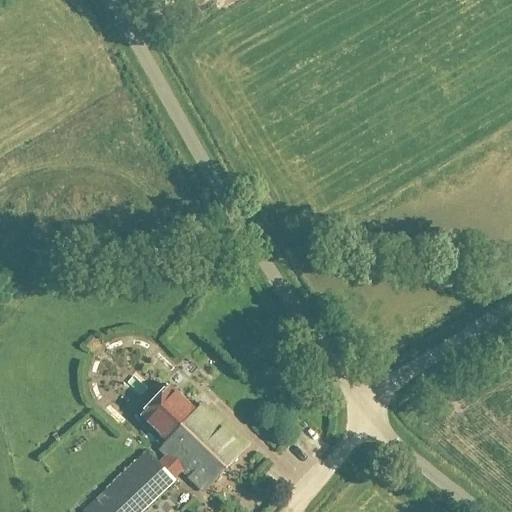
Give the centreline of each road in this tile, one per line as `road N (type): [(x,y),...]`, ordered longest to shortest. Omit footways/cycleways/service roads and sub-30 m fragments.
road 1 (unclassified): [(365,415),(326,366),(119,0)]
road 2 (unclassified): [(365,415),(395,384),(511,310)]
road 3 (unclassified): [(483,511),(365,415)]
road 4 (track): [(365,415),(293,511)]
